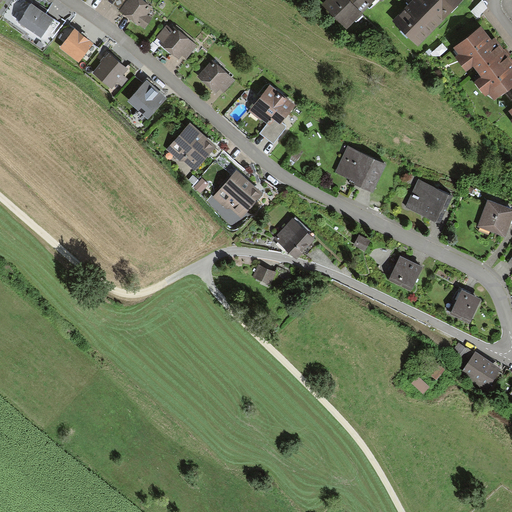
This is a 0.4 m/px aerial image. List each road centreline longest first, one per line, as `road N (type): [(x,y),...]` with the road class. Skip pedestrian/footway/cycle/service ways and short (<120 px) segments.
road 1 (residential): [(511,348),(504,306),(480,269),(290,180),(68,0)]
road 2 (residential): [(511,360),(316,267),(240,250),(201,264)]
road 3 (track): [(201,264),(218,296),(363,444),(401,511)]
road 4 (track): [(201,264),(127,294),(105,286),(0,197)]
